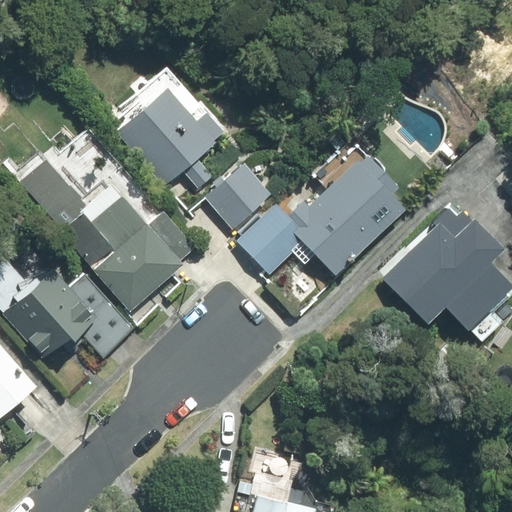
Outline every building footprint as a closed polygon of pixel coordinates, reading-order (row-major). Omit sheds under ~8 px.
[(218,139),(170,85),(118,131),(167,185),(184,170),(200,187),(216,173),(200,155),(218,139)] [(289,213),(278,202),(239,240),(270,272),(303,239),(339,275),(408,206),(359,157),(312,204),(305,197),(289,213)] [(19,184),(132,310),(200,249),(164,209),(149,222),(123,193),(99,214),(48,158),(19,184)] [(273,192),(246,161),(206,195),(233,226),(273,192)] [(457,200),(382,275),(427,320),(445,302),(468,325),(511,281),(511,276),(491,256),(505,242),(476,212),(472,215),(457,200)] [(54,266),(4,311),(45,357),(78,328),(104,356),(135,329),(83,272),(71,284),(54,266)] [(0,416),(1,418),(39,384),(0,340),(0,416)] [(314,511),(316,505),(259,492),(253,511),(252,511),(246,510),(246,511),(314,511)]
